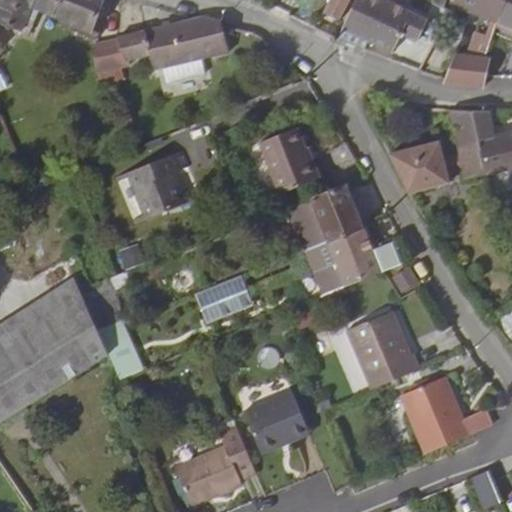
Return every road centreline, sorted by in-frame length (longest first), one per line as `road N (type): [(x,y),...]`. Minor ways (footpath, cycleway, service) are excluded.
road 1 (residential): [(310,46),(429,259),(511,378)]
road 2 (residential): [(310,46),(415,85),(511,88)]
road 3 (residential): [(347,511),(511,436)]
road 4 (residential): [(197,0),(235,8),(310,46)]
